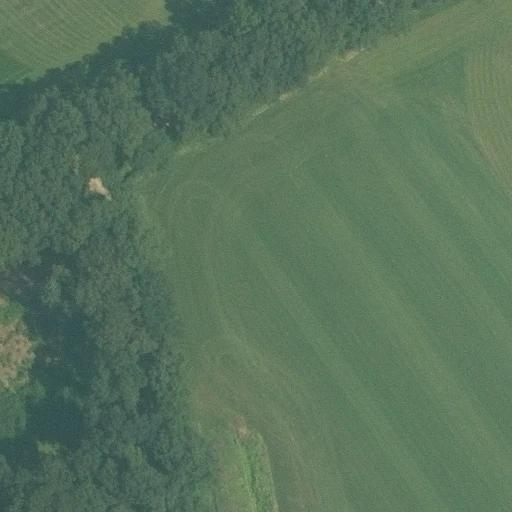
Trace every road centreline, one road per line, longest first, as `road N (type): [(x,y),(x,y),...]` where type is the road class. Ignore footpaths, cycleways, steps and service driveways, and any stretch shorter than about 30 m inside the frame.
road 1 (track): [(0,212),(367,0)]
road 2 (track): [(103,154),(172,511)]
